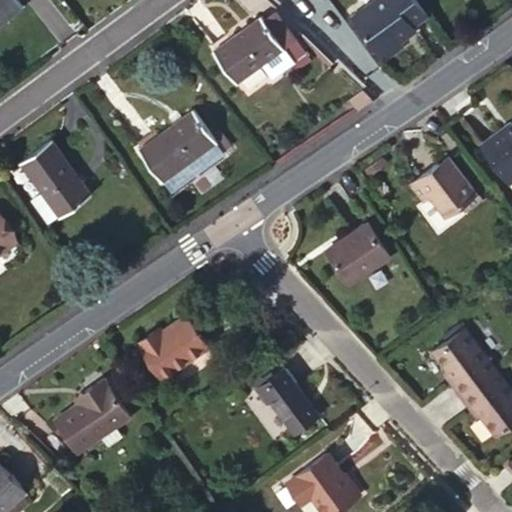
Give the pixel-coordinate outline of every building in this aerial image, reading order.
[(17,0),(0,0),(0,22),(22,5),(17,0)] [(408,24),(426,11),(418,0),(369,0),(351,14),(382,57),(399,44),(396,39),(412,29),(408,24)] [(275,10),(262,19),(281,45),(293,61),(297,67),(309,58),(275,10)] [(281,45),(262,19),(260,17),(247,27),(250,31),(243,36),(240,31),(214,50),(237,80),(261,62),(281,45)] [(250,31),(247,27),(240,31),(243,36),(250,31)] [(281,45),(261,62),(272,77),(293,61),(281,45)] [(215,139),(214,137),(193,110),(180,119),(182,122),(175,127),(173,124),(141,149),(163,178),(195,154),(215,139)] [(482,148),(508,183),(511,180),(511,121),(495,135),(497,136),(482,148)] [(222,132),(214,137),(215,139),(224,152),(233,145),(222,132)] [(224,152),(215,139),(195,154),(204,167),(224,152)] [(21,161),(42,190),(58,212),(60,214),(89,193),(50,140),(21,161)] [(195,154),(163,178),(173,190),(204,167),(195,154)] [(464,216),(480,203),(449,160),(409,189),(421,206),(429,200),(444,221),(460,209),(464,216)] [(58,212),(42,190),(31,197),(48,220),(58,212)] [(0,249),(15,239),(0,218),(0,249)] [(353,283),(393,253),(369,222),(329,251),(353,283)] [(184,315),(162,333),(157,336),(154,332),(137,344),(163,378),(207,345),(184,315)] [(451,383),(460,395),(497,367),(467,327),(432,352),(447,372),(454,381),(451,383)] [(297,430),(320,411),(285,366),(259,387),(269,401),(272,398),(297,430)] [(511,386),(497,367),(460,395),(469,408),(474,405),(481,414),(495,434),(511,421),(511,386)] [(454,381),(447,372),(444,374),(451,383),(454,381)] [(81,403),(59,419),(80,451),(103,435),(117,425),(132,415),(107,378),(89,391),(91,395),(81,403)] [(89,391),(78,398),(81,403),(91,395),(89,391)] [(476,418),(481,414),(474,405),(469,408),(476,418)] [(117,425),(103,435),(111,445),(125,435),(117,425)] [(313,490),(317,495),(330,511),(334,511),(363,491),(331,450),(293,478),(294,479),(306,494),(306,495),(313,490)] [(0,511),(2,511),(28,491),(0,459),(0,511)] [(306,494),(294,479),(279,491),(290,506),(306,494)] [(310,500),(317,495),(313,490),(306,495),(310,500)]
